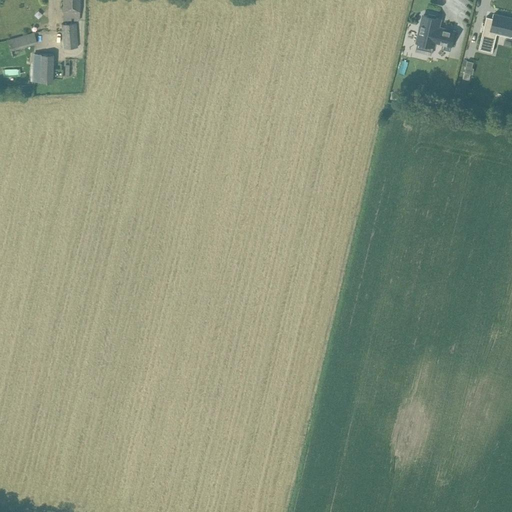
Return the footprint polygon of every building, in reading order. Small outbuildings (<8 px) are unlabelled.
[(63,0),(63,19),(72,20),(72,17),(74,17),(74,20),(79,20),(79,0),(63,0)] [(511,37),(511,33),(511,17),(495,13),(493,17),(487,16),(478,48),(492,51),(496,33),(511,37)] [(428,16),(424,15),(417,42),(434,46),(435,41),(443,43),(442,48),(450,50),(455,31),(442,28),(441,29),(438,28),(440,18),(436,17),(436,15),(429,14),(428,16)] [(63,48),(77,47),(76,23),(62,24),(63,48)] [(35,35),(9,42),(11,50),(37,43),(35,35)] [(34,53),(32,81),(52,82),(53,54),(34,53)] [(467,60),(463,78),(469,79),(474,61),(467,60)]
